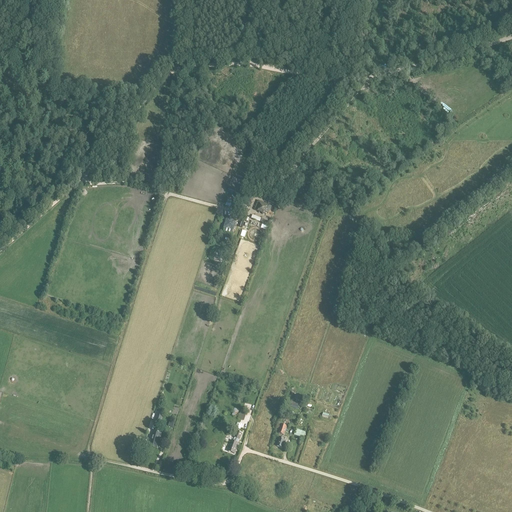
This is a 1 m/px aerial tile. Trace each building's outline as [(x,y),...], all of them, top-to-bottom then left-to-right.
[(265,215),(266,213),(269,205),(258,201),(254,210),(265,215)] [(236,223),(226,220),(224,227),(234,230),(236,223)] [(288,401),(286,407),(298,410),(299,405),(288,401)] [(160,414),(161,410),(157,408),(152,422),(159,425),(162,415),(160,414)] [(278,434),(285,436),(287,427),(281,425),(278,434)] [(296,429),(294,436),(303,439),(305,432),(296,429)] [(153,431),(152,436),(153,436),(151,446),(158,448),(162,434),(153,431)] [(236,432),(234,438),(235,438),(234,442),(233,442),(232,445),(229,444),(228,447),(230,447),(228,452),(235,455),(238,444),(239,440),(240,440),(242,434),(236,432)] [(281,438),(280,441),(279,440),(276,447),(283,449),(285,442),(286,439),(281,438)]
